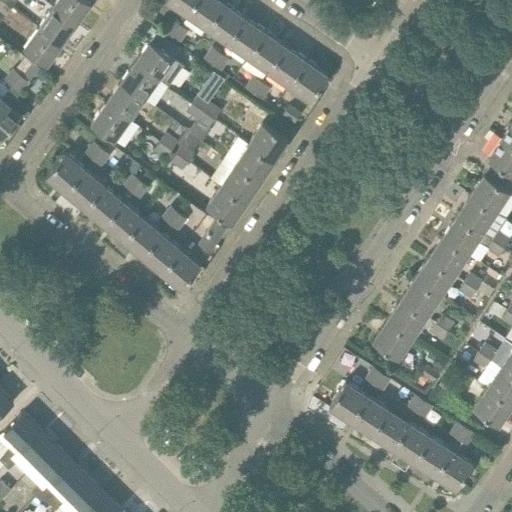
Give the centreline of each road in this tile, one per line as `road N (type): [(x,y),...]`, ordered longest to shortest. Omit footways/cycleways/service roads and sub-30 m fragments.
road 1 (residential): [(266,413),(461,120)]
road 2 (residential): [(370,56),(183,344)]
road 3 (residential): [(183,344),(2,185)]
road 4 (residential): [(2,185),(137,0)]
road 5 (residential): [(116,437),(0,320)]
road 6 (residential): [(381,511),(266,413)]
